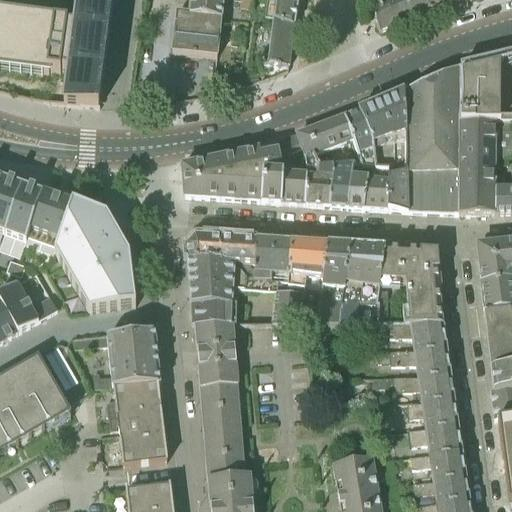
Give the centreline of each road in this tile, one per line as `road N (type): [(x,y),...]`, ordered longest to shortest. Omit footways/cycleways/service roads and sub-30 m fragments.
road 1 (residential): [(491,511),(456,235),(161,221)]
road 2 (tertiary): [(157,148),(260,125),(511,28)]
road 3 (residential): [(161,221),(190,511)]
